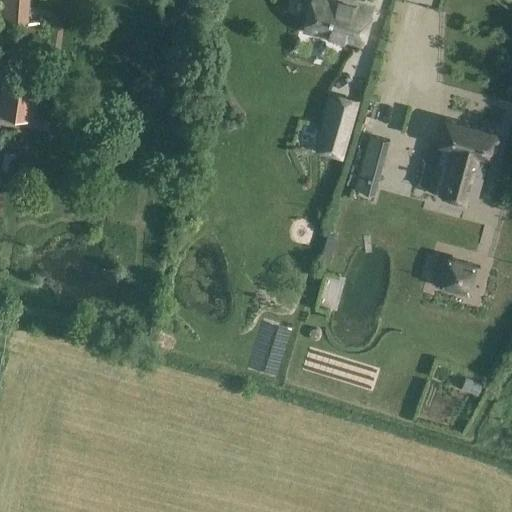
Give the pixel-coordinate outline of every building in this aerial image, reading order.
[(0,0),(0,20),(30,23),(31,0),(0,0)] [(318,0),(312,26),(335,32),(335,30),(368,39),(378,4),(362,0),(318,0)] [(30,119),(37,75),(7,71),(1,114),(30,119)] [(341,157),(357,100),(334,94),(318,150),(341,157)] [(492,157),(499,133),(446,118),(439,143),(451,146),(446,164),(436,161),(428,190),(476,203),(489,156),(492,157)] [(390,140),(369,134),(358,174),(378,180),(390,140)] [(444,256),(436,285),(473,295),(480,266),(444,256)]
